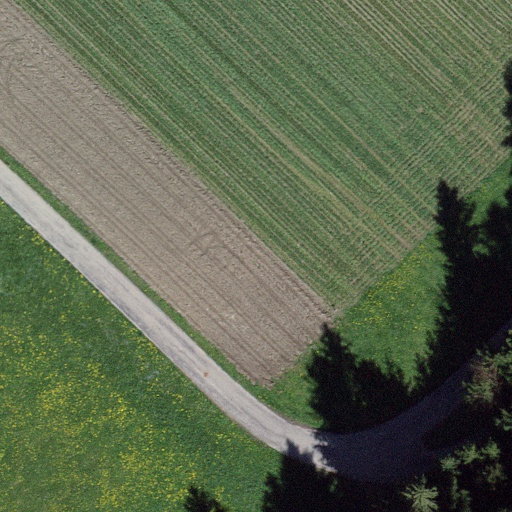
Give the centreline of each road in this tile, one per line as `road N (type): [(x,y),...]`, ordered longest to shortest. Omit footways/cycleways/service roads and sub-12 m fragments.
road 1 (unclassified): [(511,339),(437,409),(384,444),(347,453),(298,444),(257,419),(0,179)]
road 2 (track): [(396,438),(440,453),(511,420)]
